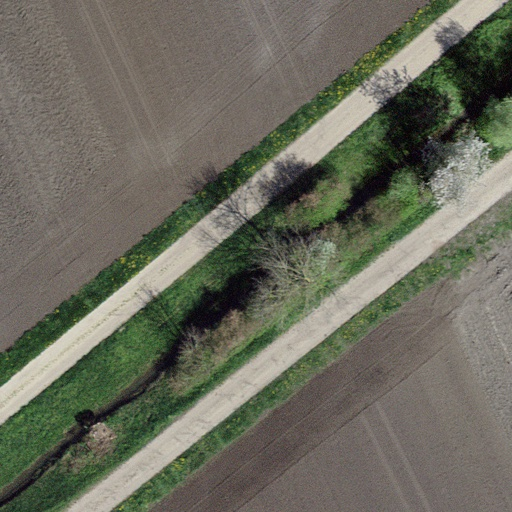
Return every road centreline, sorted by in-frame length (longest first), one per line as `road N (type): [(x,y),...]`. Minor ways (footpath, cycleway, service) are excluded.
road 1 (track): [(503,0),(0,408)]
road 2 (track): [(511,179),(105,511)]
